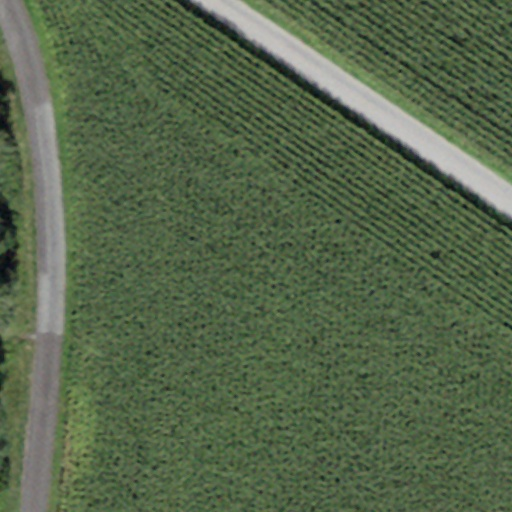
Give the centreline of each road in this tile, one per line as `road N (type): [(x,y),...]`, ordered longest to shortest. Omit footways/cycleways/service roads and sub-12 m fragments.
road 1 (track): [(0,22),(54,170),(35,511)]
road 2 (unclassified): [(219,0),(511,187)]
